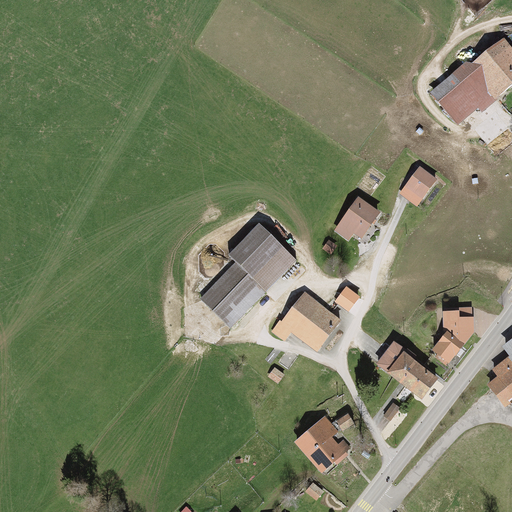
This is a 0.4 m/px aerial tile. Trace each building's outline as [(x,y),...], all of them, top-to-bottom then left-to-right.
[(467,61),(432,93),(458,122),(477,105),(483,111),(511,85),(511,47),(504,39),(473,67),(467,61)] [(436,179),(420,167),(401,193),(417,205),(436,179)] [(379,212),(358,198),(336,231),(347,238),(353,230),(362,236),(379,212)] [(202,299),(230,326),(294,260),(258,226),(231,255),(238,262),(202,299)] [(338,303),(348,310),(362,290),(352,283),(338,303)] [(340,320),(304,294),(283,322),(281,321),(272,332),(283,340),(290,331),(318,351),(340,320)] [(455,313),(444,313),(445,335),(433,348),(448,360),(471,332),(470,308),(455,308),(455,313)] [(511,341),(505,346),(511,354),(511,358),(495,371),(500,377),(487,387),(501,404),(510,397),(511,399),(511,341)] [(438,378),(405,351),(389,371),(422,398),(438,378)] [(274,369),(269,377),(279,383),(285,376),(274,369)] [(349,414),(337,420),(342,431),(355,425),(349,414)] [(349,449),(324,418),(295,440),(319,472),(349,449)] [(321,493),(312,484),(305,491),(315,500),(321,493)]
